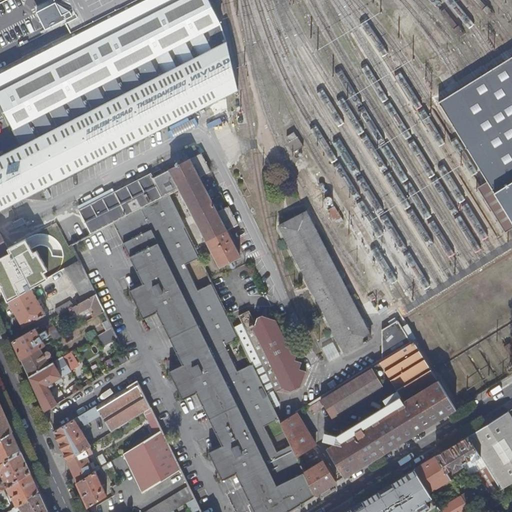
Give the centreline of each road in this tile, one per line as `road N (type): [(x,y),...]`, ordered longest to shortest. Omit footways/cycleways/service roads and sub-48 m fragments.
road 1 (secondary): [(314,511),(511,390)]
road 2 (tertiary): [(0,358),(69,511)]
